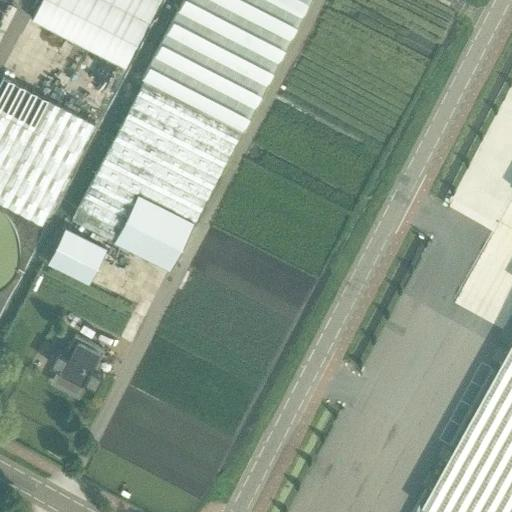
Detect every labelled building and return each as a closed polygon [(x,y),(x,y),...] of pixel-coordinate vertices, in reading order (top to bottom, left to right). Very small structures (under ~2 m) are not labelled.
[(37,0),(28,18),(121,66),(155,0),(37,0)] [(166,268),(275,61),(309,0),(180,0),(140,78),(142,79),(69,218),(166,268)] [(0,201),(39,222),(91,122),(0,74),(0,201)] [(46,260),(89,282),(107,246),(64,225),(46,260)] [(56,349),(48,363),(59,369),(52,381),(77,395),(84,382),(94,388),(102,373),(93,369),(104,350),(74,334),(64,353),(56,349)] [(419,504),(415,511),(511,511),(511,337),(497,365),(419,504)]
